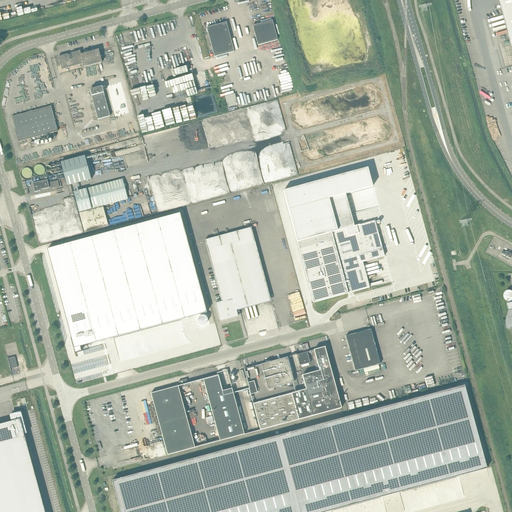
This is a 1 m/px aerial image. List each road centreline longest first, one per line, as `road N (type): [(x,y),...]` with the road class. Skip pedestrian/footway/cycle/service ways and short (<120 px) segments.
road 1 (unclassified): [(60,399),(367,316)]
road 2 (unclassified): [(60,399),(0,167)]
road 3 (unclassified): [(0,63),(25,47),(198,0)]
road 4 (unknown): [(404,382),(386,309),(411,304),(427,315),(435,363),(419,376)]
road 5 (unclassified): [(399,0),(445,146)]
road 6 (unclassified): [(445,146),(407,0)]
